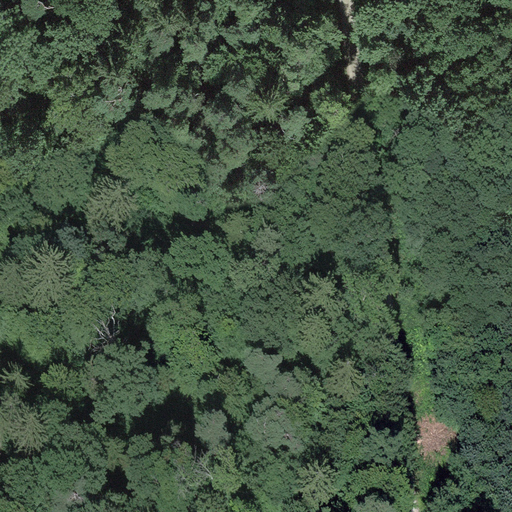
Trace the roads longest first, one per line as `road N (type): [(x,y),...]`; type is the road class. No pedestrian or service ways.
road 1 (track): [(428,511),(375,0)]
road 2 (track): [(295,511),(319,439),(378,47)]
